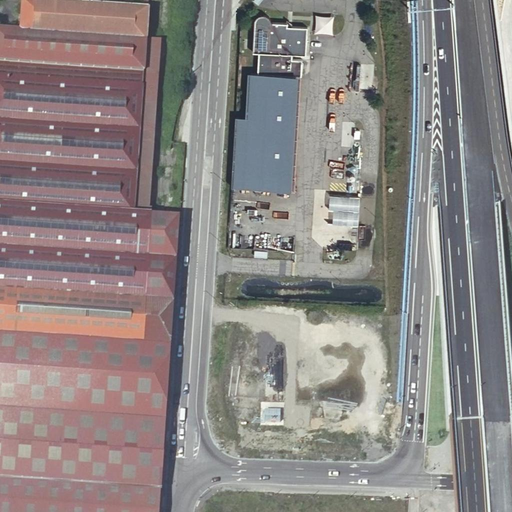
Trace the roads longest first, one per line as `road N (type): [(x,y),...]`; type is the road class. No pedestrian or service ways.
road 1 (trunk): [(440,0),(474,511)]
road 2 (trunk): [(428,0),(412,479)]
road 3 (tertiary): [(181,468),(215,0)]
road 4 (trunk): [(502,511),(484,114)]
road 5 (secondary): [(412,479),(181,468)]
